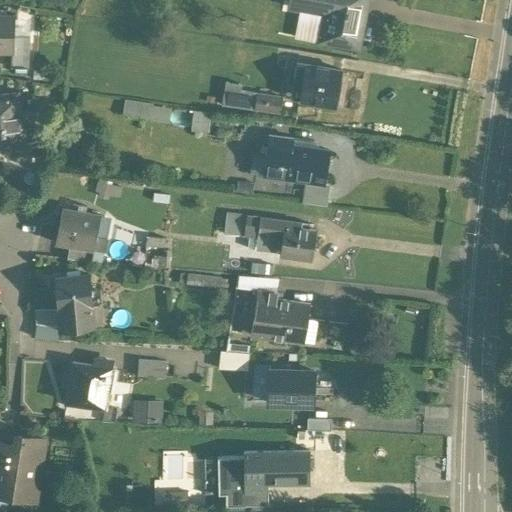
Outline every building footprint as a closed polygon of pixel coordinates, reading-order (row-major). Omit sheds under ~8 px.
[(361,4),(348,2),(346,0),(289,0),(289,2),(293,8),(301,10),(308,5),(316,7),(323,17),(318,42),(352,49),(358,44),(363,20),(358,19),(361,4)] [(494,3),(479,0),(476,21),(491,23),(494,3)] [(13,13),(0,12),(0,46),(12,47),(12,46),(13,31),(13,13)] [(28,31),(13,31),(12,46),(28,47),(28,31)] [(12,47),(0,46),(0,60),(11,61),(12,47)] [(28,47),(12,46),(12,47),(11,61),(28,61),(28,47)] [(304,65),(300,86),(311,88),(309,102),(337,107),(343,72),(304,65)] [(246,85),(229,82),(226,102),(287,113),(289,99),(245,92),(246,85)] [(3,94),(0,93),(0,142),(17,142),(17,136),(16,123),(20,123),(17,88),(2,89),(3,94)] [(155,101),(154,114),(171,115),(171,102),(155,101)] [(34,121),(20,123),(16,123),(17,136),(36,134),(34,121)] [(329,151),(291,144),(292,138),(270,134),(263,174),(305,181),(323,184),(329,151)] [(323,184),(305,181),(302,202),(326,205),(329,185),(323,184)] [(100,211),(62,203),(55,236),(69,239),(93,244),(103,246),(106,233),(95,231),(100,211)] [(257,233),(260,216),(238,213),(237,221),(229,219),(228,232),(259,237),(259,233),(257,233)] [(308,224),(260,216),(257,233),(259,233),(283,237),(280,251),(280,254),(311,259),(315,229),(307,228),(308,224)] [(164,234),(146,233),(145,248),(153,249),(153,241),(163,242),(164,234)] [(283,237),(259,233),(259,237),(257,247),(280,251),(283,237)] [(93,244),(69,239),(67,254),(90,256),(93,244)] [(144,271),(122,268),(120,281),(142,284),(144,271)] [(88,270),(55,273),(57,304),(91,301),(88,270)] [(237,272),(235,285),(256,289),(283,293),(285,278),(237,272)] [(228,330),(249,333),(256,289),(235,285),(228,330)] [(283,293),(256,289),(249,333),(304,342),(308,317),(310,303),(282,299),(283,293)] [(91,301),(57,304),(58,306),(59,325),(62,325),(93,323),(91,301)] [(63,337),(62,325),(59,325),(58,306),(36,309),(38,333),(56,337),(63,337)] [(318,319),(308,317),(304,342),(314,343),(318,319)] [(219,369),(247,371),(249,353),(220,350),(219,369)] [(112,366),(71,358),(64,399),(105,406),(112,366)] [(165,360),(138,358),(137,373),(164,375),(165,360)] [(268,365),(266,406),(313,408),(315,368),(268,365)] [(162,399),(133,398),(132,419),(162,421),(162,399)] [(114,420),(116,408),(105,406),(102,420),(114,420)] [(212,412),(197,411),(197,424),(212,425),(212,412)] [(331,420),(307,419),(306,432),(331,432),(331,420)] [(14,443),(0,440),(0,492),(11,494),(12,490),(34,493),(43,438),(16,434),(14,443)] [(218,458),(218,492),(218,494),(225,494),(225,506),(226,506),(264,505),(267,505),(267,485),(309,485),(309,453),(244,453),(244,458),(218,458)]
